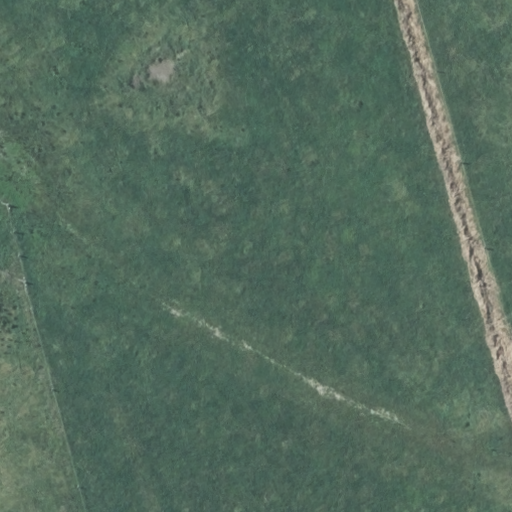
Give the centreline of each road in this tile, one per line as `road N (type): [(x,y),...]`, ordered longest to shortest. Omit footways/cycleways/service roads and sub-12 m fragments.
road 1 (track): [(511,477),(360,412),(174,301),(90,240),(47,186),(26,139),(0,115)]
road 2 (track): [(193,0),(123,37),(53,37),(0,53)]
